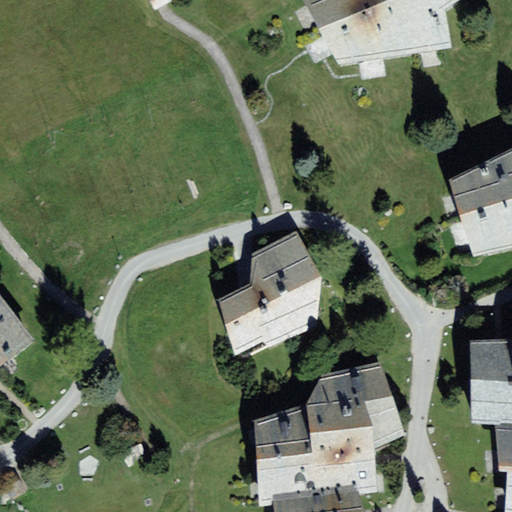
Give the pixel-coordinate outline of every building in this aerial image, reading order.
[(170,0),(148,0),(153,10),(163,5),(171,1),(170,0)] [(303,0),(341,66),(452,46),(445,9),(458,0),(303,0)] [(511,148),(449,180),(473,255),(511,246),(511,148)] [(250,295),(231,305),(222,309),(228,334),(237,359),(263,344),(270,351),(315,330),(320,288),(297,239),(254,262),(250,295)] [(0,412),(15,403),(10,379),(25,365),(48,343),(8,289),(0,292),(0,412)] [(511,425),(511,351),(476,351),(476,426),(511,425)] [(379,374),(327,384),(305,419),(260,434),(264,510),(355,496),(380,492),(375,454),(402,442),(379,374)] [(511,511),(511,436),(498,437),(503,480),(511,487),(511,498),(510,511),(511,511)] [(277,511),(360,511),(355,496),(277,511)]
